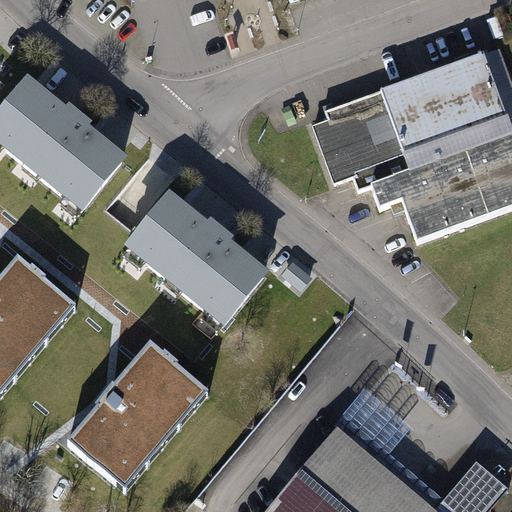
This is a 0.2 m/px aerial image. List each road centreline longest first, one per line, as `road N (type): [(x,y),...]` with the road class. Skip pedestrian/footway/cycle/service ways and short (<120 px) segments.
road 1 (residential): [(176,117),(511,427)]
road 2 (residential): [(438,0),(218,87),(176,117)]
road 3 (residential): [(44,0),(176,117)]
